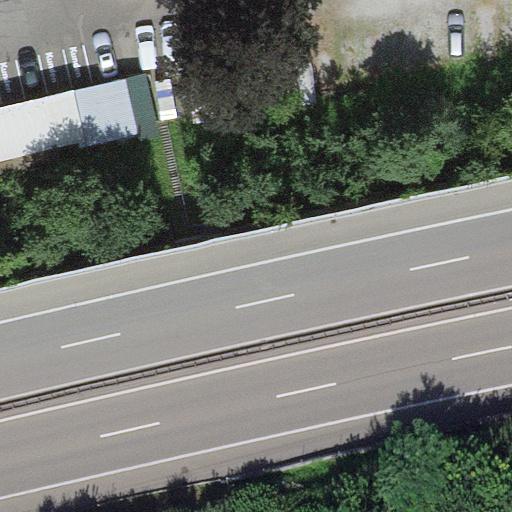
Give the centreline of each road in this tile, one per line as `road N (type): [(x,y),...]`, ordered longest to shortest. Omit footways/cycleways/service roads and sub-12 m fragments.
road 1 (motorway): [(511,247),(0,361)]
road 2 (motorway): [(0,459),(511,347)]
